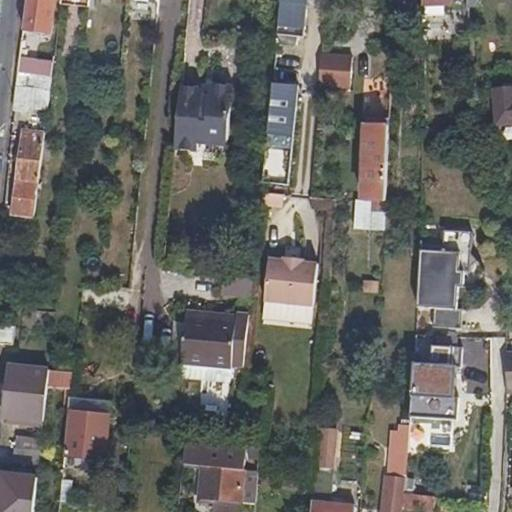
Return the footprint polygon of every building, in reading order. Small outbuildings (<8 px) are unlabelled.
[(28,0),(26,19),(25,31),(53,35),(56,0),(28,0)] [(281,0),(278,37),(304,39),(307,0),(281,0)] [(19,74),(53,78),(54,68),(31,65),(34,40),(23,39),(19,74)] [(323,51),(320,84),(352,86),(354,53),(323,51)] [(123,58),(107,56),(105,84),(120,85),(123,58)] [(32,110),(48,112),(53,78),(19,74),(14,111),(31,114),(32,110)] [(365,108),(388,106),(385,77),(363,79),(365,108)] [(203,88),(198,87),(193,135),(218,138),(217,140),(228,140),(234,86),(213,83),(212,93),(206,92),(204,89),(203,88)] [(273,85),(263,185),(288,187),(299,87),(273,85)] [(198,87),(183,86),(177,148),(192,150),(193,135),(198,87)] [(511,89),(496,91),(497,123),(511,122),(511,89)] [(390,120),(363,120),(361,120),(360,159),(359,203),(387,203),(390,120)] [(13,220),(34,222),(47,124),(24,122),(13,220)] [(193,135),(192,150),(198,150),(199,138),(217,140),(218,138),(193,135)] [(282,208),(283,196),(262,194),(261,206),(282,208)] [(387,203),(359,203),(357,203),(355,230),(386,231),(387,203)] [(472,230),(445,228),(445,249),(422,247),(419,303),(435,304),(434,326),(461,326),(462,309),(458,308),(458,288),(464,288),(465,270),(470,271),(472,230)] [(284,262),(270,261),(266,303),(314,308),(319,266),(305,265),(304,262),(285,260),(284,262)] [(226,293),(253,295),(254,279),(228,277),(226,293)] [(314,308),(266,303),(265,314),(313,319),(314,308)] [(189,317),(188,325),(184,361),(182,377),(217,381),(223,321),(189,317)] [(234,369),(245,370),(250,318),(239,317),(238,322),(223,321),(217,381),(232,382),(234,369)] [(0,344),(15,346),(17,328),(0,325),(0,344)] [(171,361),(184,361),(188,325),(175,325),(171,361)] [(414,362),(411,415),(453,418),(457,415),(458,406),(454,402),(456,366),(461,366),(462,346),(432,344),(431,363),(414,362)] [(7,417),(46,421),(49,390),(51,375),(52,370),(13,366),(7,417)] [(75,377),(51,375),(49,390),(68,392),(66,416),(71,417),(72,412),(73,398),(75,377)] [(72,412),(112,416),(114,403),(73,398),(72,412)] [(112,416),(72,412),(68,456),(108,461),(112,416)] [(318,453),(317,460),(328,461),(336,461),(339,423),(320,421),(318,445),(318,453)] [(410,428),(396,427),(393,453),(409,454),(410,428)] [(18,436),(16,449),(43,452),(44,439),(18,436)] [(211,446),(187,443),(185,463),(204,464),(201,500),(215,501),(214,511),(241,511),(246,469),(209,466),(211,446)] [(246,460),(247,449),(211,446),(209,466),(246,469),(246,460)] [(43,452),(16,449),(15,463),(41,466),(43,452)] [(262,451),(247,449),(246,460),(261,462),(262,451)] [(406,492),(409,454),(393,453),(391,476),(389,476),(385,511),(403,511),(404,507),(406,492)] [(108,461),(68,456),(67,456),(65,474),(106,478),(108,461)] [(335,499),(324,498),(328,461),(317,460),(314,497),(312,511),(357,511),(357,507),(334,505),(335,499)] [(0,500),(0,511),(36,511),(40,478),(3,474),(0,500)] [(438,496),(406,492),(404,507),(436,511),(438,496)]
